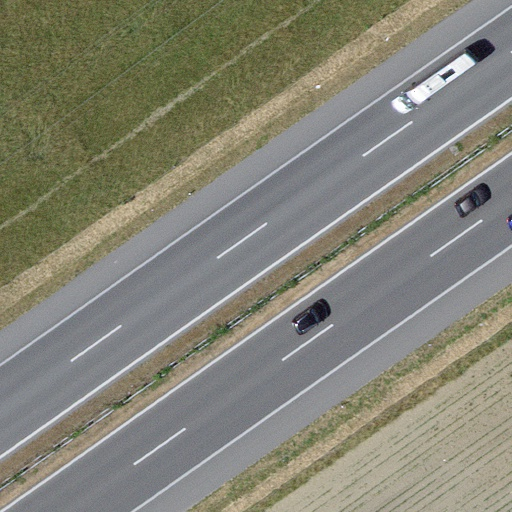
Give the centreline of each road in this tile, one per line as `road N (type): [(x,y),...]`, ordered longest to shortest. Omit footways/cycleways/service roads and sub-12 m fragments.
road 1 (motorway): [(511,53),(0,412)]
road 2 (motorway): [(69,511),(511,201)]
